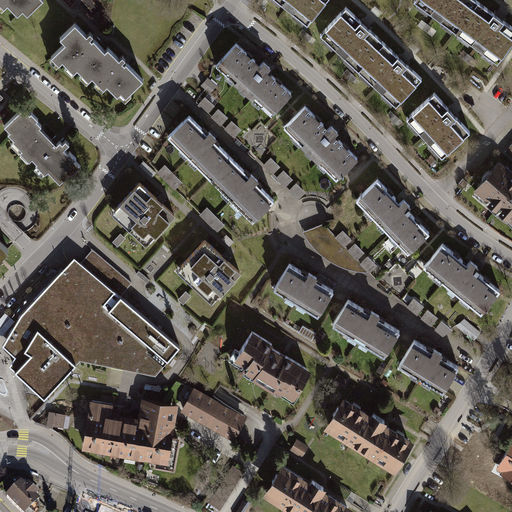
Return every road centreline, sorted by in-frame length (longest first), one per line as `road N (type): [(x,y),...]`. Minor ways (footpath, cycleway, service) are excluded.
road 1 (residential): [(434,199),(317,79),(229,8)]
road 2 (residential): [(511,317),(394,511)]
road 3 (residential): [(0,300),(124,152)]
road 4 (secondary): [(164,511),(32,443),(0,445)]
road 5 (residential): [(124,152),(229,8)]
road 6 (residential): [(124,152),(0,52)]
